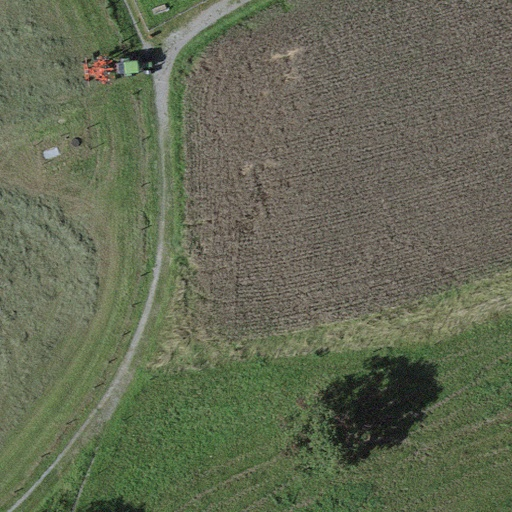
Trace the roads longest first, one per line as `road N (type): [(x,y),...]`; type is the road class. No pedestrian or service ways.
road 1 (track): [(153,73),(167,213),(149,328),(101,424),(22,511)]
road 2 (track): [(256,0),(153,73)]
